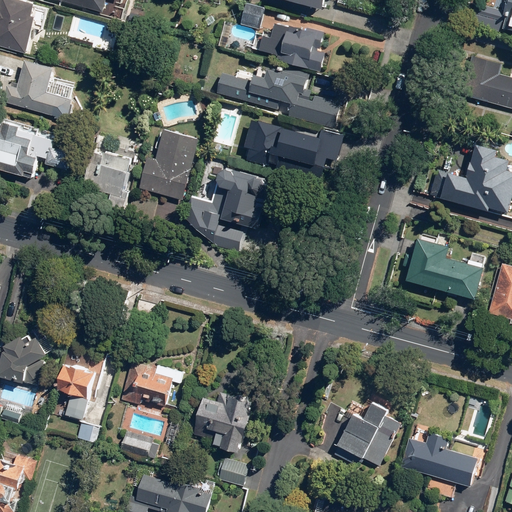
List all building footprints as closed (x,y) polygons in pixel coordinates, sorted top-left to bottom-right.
[(38,3),(24,0),(2,0),(0,9),(0,46),(28,54),(38,18),(34,17),(38,3)] [(58,0),(105,13),(108,0),(58,0)] [(246,0),(252,2),(252,0),(287,0),(326,11),(328,0),(246,0)] [(511,0),(510,0),(507,12),(479,3),(473,24),(503,33),(504,30),(511,32),(511,0)] [(242,24),(261,29),(267,9),(248,4),(242,24)] [(279,61),(322,72),(327,53),(316,50),(319,39),(325,40),(327,32),(310,28),(309,31),(278,24),(275,38),(266,35),(262,50),(281,55),(279,61)] [(99,29),(98,44),(94,43),(93,49),(112,50),(114,31),(99,29)] [(492,103),(501,73),(503,65),(473,57),(463,94),(492,103)] [(56,69),(27,61),(20,89),(9,86),(5,102),(69,119),(74,99),(50,92),(56,69)] [(224,72),(218,94),(280,110),(279,113),(337,128),(343,103),(317,96),(315,102),(301,98),(302,93),(307,94),(306,96),(312,98),(314,91),(308,89),(312,74),(272,63),(269,78),(257,75),(257,78),(240,73),(239,76),(224,72)] [(511,76),(501,73),(492,103),(511,108),(511,76)] [(0,118),(0,177),(2,170),(26,177),(27,172),(36,174),(41,157),(49,159),(48,164),(68,170),(73,153),(55,148),(59,135),(0,118)] [(293,130),(255,120),(244,159),(271,166),(272,163),(281,165),(279,170),(322,181),(326,167),(336,170),(345,136),(323,130),(295,123),(293,130)] [(201,139),(167,130),(159,159),(150,157),(142,189),(184,200),(201,139)] [(125,214),(132,192),(128,191),(133,173),(131,172),(135,159),(109,151),(113,139),(97,135),(82,187),(112,195),(108,209),(125,214)] [(471,177),(452,172),(445,198),(511,215),(511,164),(500,162),(503,150),(480,143),(471,177)] [(267,179),(229,170),(224,173),(221,181),(224,187),(223,192),(212,189),(205,210),(192,206),(189,218),(222,228),(225,219),(262,229),(272,194),(270,193),(271,187),(267,179)] [(160,202),(135,195),(131,210),(129,217),(154,223),(160,202)] [(452,247),(421,238),(408,281),(477,302),(486,269),(449,258),(452,247)] [(511,266),(504,264),(491,312),(511,318),(511,266)] [(163,303),(140,299),(137,315),(159,319),(163,303)] [(0,377),(21,379),(21,383),(42,384),(42,370),(30,370),(30,363),(54,349),(39,324),(6,343),(9,347),(0,352),(0,377)] [(131,360),(123,400),(168,408),(173,381),(182,383),(184,371),(131,360)] [(67,415),(84,419),(86,411),(89,411),(90,403),(87,402),(89,396),(91,397),(97,370),(65,363),(59,390),(72,393),(67,415)] [(205,396),(196,431),(216,436),(214,443),(221,445),(221,448),(243,453),(254,408),(246,406),(248,397),(224,391),(221,400),(205,396)] [(21,407),(0,400),(0,412),(30,421),(35,402),(24,398),(21,407)] [(364,417),(356,413),(340,445),(383,465),(403,421),(387,414),(390,407),(373,398),(364,417)] [(82,422),(78,437),(99,442),(102,428),(82,422)] [(402,467),(433,475),(428,491),(454,498),(458,483),(473,487),(483,451),(475,449),(474,454),(448,447),(451,437),(432,432),(433,429),(414,423),(402,467)] [(155,438),(128,430),(124,441),(151,449),(155,438)] [(0,511),(20,511),(24,499),(16,497),(19,487),(29,489),(38,459),(7,451),(5,455),(0,453),(0,511)] [(251,463),(226,456),(221,478),(245,485),(251,463)] [(137,502),(151,505),(167,510),(166,511),(208,511),(214,491),(144,473),(137,502)] [(390,511),(392,508),(322,490),(316,511),(390,511)] [(149,511),(151,505),(137,502),(130,500),(127,511),(149,511)]
